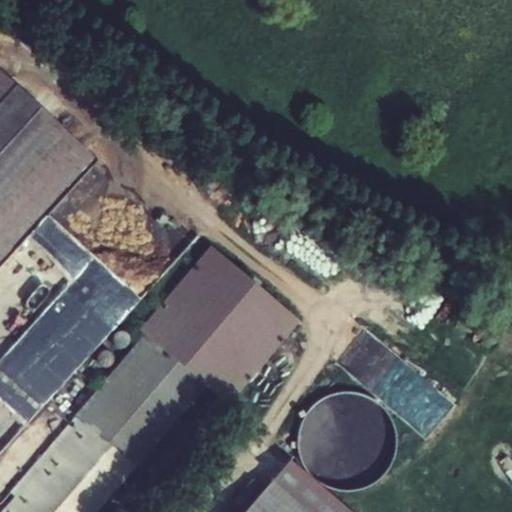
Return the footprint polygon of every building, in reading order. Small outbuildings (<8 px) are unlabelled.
[(0,55),(0,132),(37,85),(0,55)] [(0,240),(89,126),(37,85),(0,132),(0,240)] [(141,331),(151,339),(206,385),(229,405),(300,322),(212,248),(141,331)] [(151,339),(3,511),(96,511),(206,385),(151,339)] [(372,382),(424,439),(456,409),(404,353),(372,382)] [(307,511),(272,482),(246,511),(307,511)]
